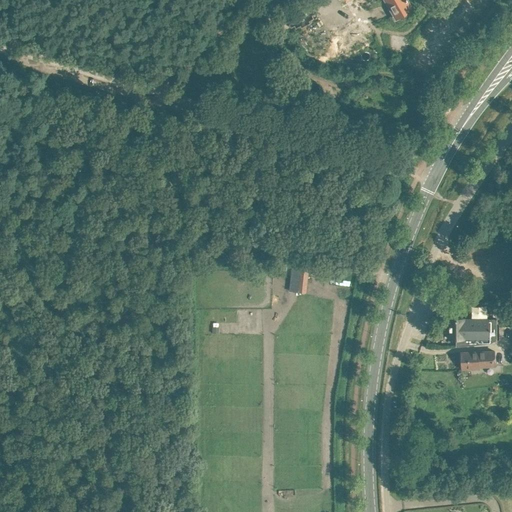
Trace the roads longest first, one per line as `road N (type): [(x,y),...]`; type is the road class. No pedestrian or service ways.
road 1 (unclassified): [(433,178),(0,45)]
road 2 (unclassified): [(386,511),(383,446),(398,357),(448,226),(511,133)]
road 3 (secondary): [(371,511),(382,325),(433,178)]
road 4 (track): [(145,87),(262,0)]
